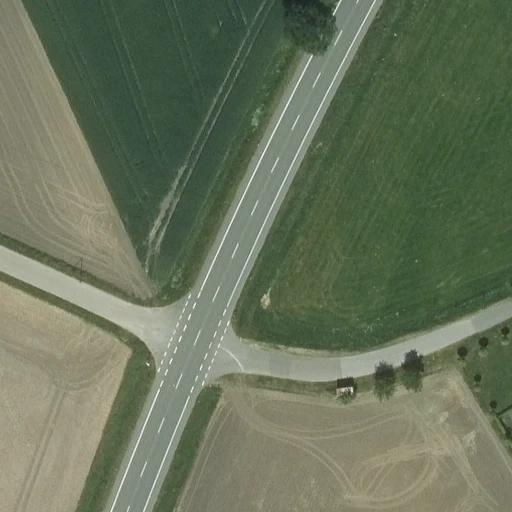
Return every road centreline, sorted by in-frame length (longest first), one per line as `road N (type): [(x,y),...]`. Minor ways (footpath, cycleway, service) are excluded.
road 1 (secondary): [(359,0),(194,344)]
road 2 (unclassified): [(194,344),(306,369),(351,368),(434,347),(511,313)]
road 3 (unclassified): [(0,258),(194,344)]
road 4 (secondary): [(194,344),(127,511)]
